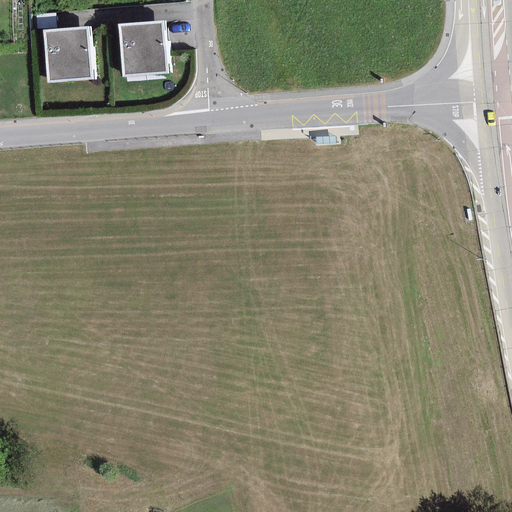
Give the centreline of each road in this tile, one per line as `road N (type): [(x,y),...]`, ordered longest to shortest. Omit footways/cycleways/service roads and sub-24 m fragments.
road 1 (unknown): [(300,115),(347,511)]
road 2 (residential): [(209,121),(505,101)]
road 3 (residential): [(0,137),(209,121)]
road 4 (residential): [(209,121),(203,0)]
